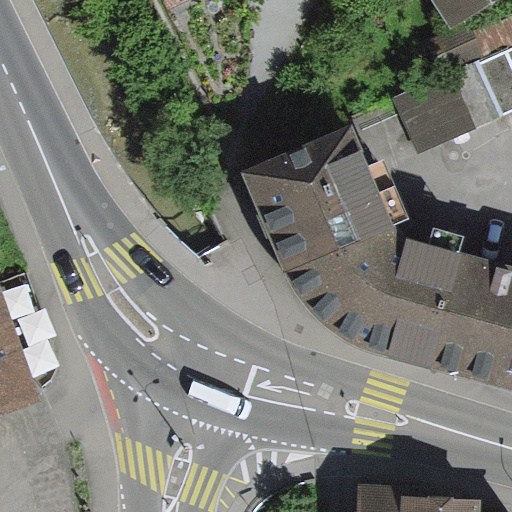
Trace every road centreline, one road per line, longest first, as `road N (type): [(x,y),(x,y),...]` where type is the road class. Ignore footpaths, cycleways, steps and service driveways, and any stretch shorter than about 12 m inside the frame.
road 1 (primary): [(0,63),(78,230),(129,310),(211,364)]
road 2 (primary): [(211,364),(346,416),(511,460)]
road 3 (unclassified): [(170,511),(211,364)]
